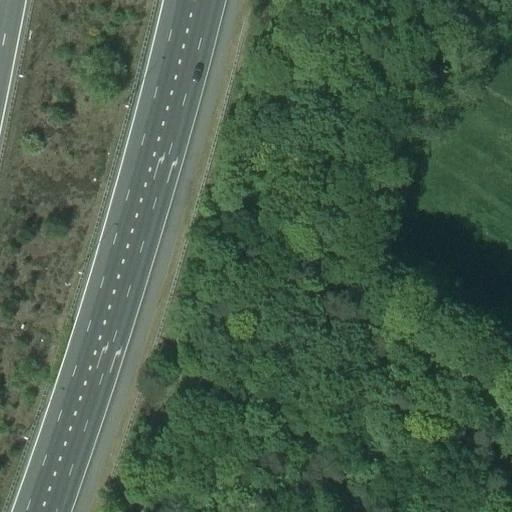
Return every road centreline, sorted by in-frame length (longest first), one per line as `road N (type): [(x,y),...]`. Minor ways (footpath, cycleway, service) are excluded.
road 1 (unclassified): [(511,384),(371,289),(341,253),(346,206),(470,0)]
road 2 (motorway): [(44,511),(94,368),(176,69)]
